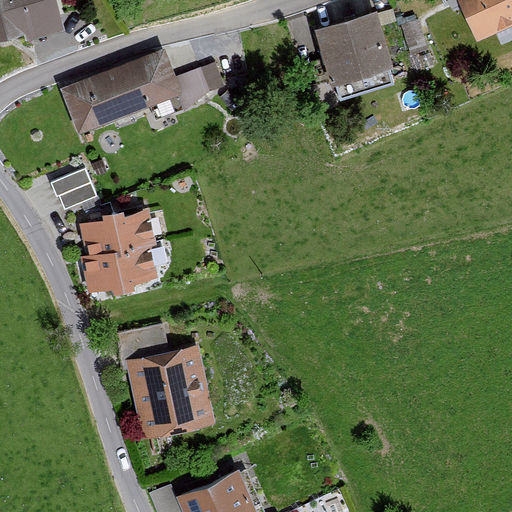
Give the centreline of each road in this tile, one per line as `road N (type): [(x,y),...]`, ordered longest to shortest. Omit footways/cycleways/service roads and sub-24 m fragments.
road 1 (unclassified): [(138,511),(66,297),(0,179)]
road 2 (residential): [(0,98),(143,39),(295,0)]
